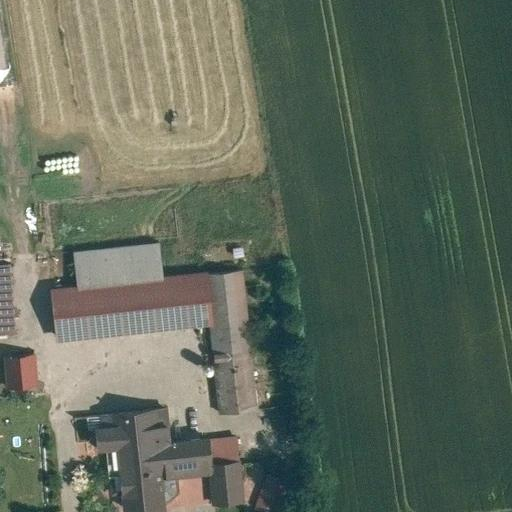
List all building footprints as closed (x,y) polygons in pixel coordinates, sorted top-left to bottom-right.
[(55,285),(59,338),(191,328),(187,279),(167,280),(163,239),(74,246),(77,284),(55,285)] [(0,262),(0,330),(17,329),(13,262),(0,262)] [(203,281),(223,422),(264,416),(244,275),(203,281)] [(2,387),(34,388),(34,351),(2,351),(2,387)] [(109,423),(117,511),(168,511),(166,485),(212,481),(214,503),(239,501),(234,451),(205,454),(204,443),(166,446),(163,418),(109,423)] [(285,494),(291,479),(268,471),(256,506),(271,511),(277,491),(285,494)]
